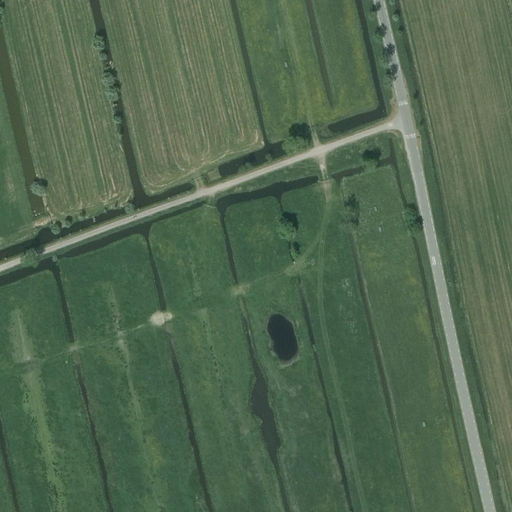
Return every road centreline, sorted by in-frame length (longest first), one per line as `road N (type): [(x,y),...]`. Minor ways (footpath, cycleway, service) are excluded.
road 1 (unclassified): [(0,268),(406,119)]
road 2 (unclassified): [(488,511),(406,119)]
road 3 (unclassified): [(406,119),(379,0)]
